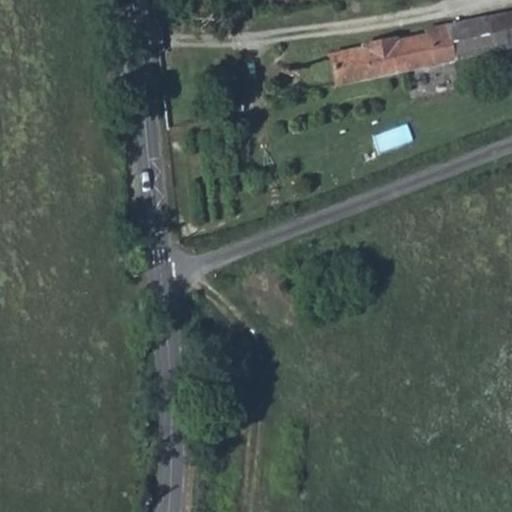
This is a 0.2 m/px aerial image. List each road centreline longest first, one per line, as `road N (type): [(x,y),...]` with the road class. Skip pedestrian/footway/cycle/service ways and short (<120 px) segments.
road 1 (unclassified): [(160,273),(511,143)]
road 2 (track): [(244,511),(259,334),(200,289),(190,266)]
road 3 (unclassified): [(133,0),(160,273)]
road 4 (unclassified): [(160,273),(167,511)]
